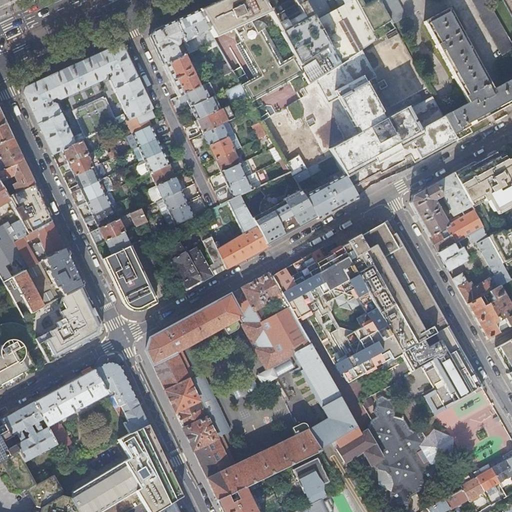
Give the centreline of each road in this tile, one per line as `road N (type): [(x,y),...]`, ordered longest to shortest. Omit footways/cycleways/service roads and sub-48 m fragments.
road 1 (residential): [(389,196),(123,340)]
road 2 (tertiary): [(0,84),(123,340)]
road 3 (residential): [(511,415),(389,196)]
road 4 (residential): [(210,206),(115,9)]
road 5 (tertiary): [(123,340),(203,511)]
road 6 (residential): [(511,128),(389,196)]
road 7 (residential): [(123,340),(0,406)]
road 8 (primary): [(0,61),(115,9)]
